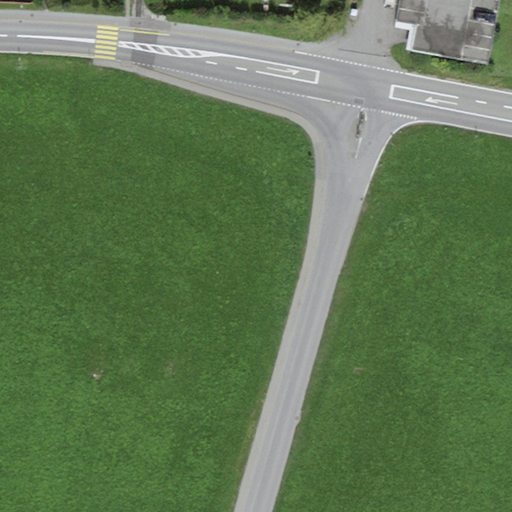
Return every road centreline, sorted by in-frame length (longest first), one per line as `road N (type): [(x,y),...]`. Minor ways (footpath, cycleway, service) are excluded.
road 1 (unclassified): [(257,511),(369,88)]
road 2 (tertiary): [(369,88),(179,52),(0,37)]
road 3 (tertiary): [(511,113),(369,88)]
